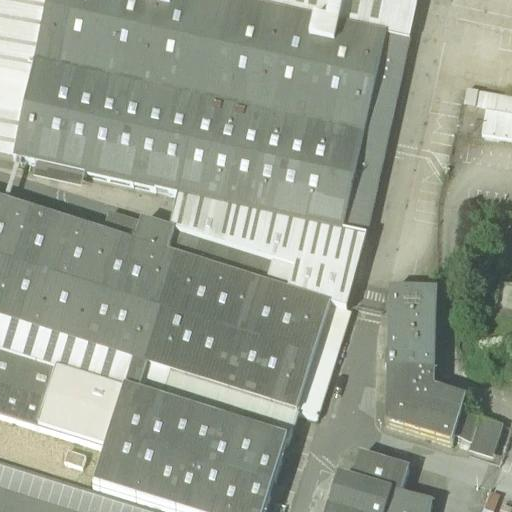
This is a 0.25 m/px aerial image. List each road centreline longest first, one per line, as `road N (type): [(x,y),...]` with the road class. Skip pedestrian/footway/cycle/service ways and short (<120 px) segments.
road 1 (unknown): [(0,177),(380,246)]
road 2 (unknown): [(511,421),(478,389),(460,357),(456,290),(462,203),(511,179)]
